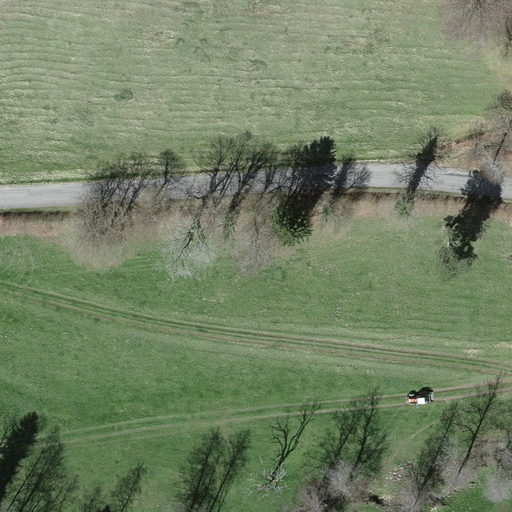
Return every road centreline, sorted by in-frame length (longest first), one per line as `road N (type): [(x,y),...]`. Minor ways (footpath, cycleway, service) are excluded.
road 1 (track): [(0,288),(170,322),(511,370)]
road 2 (track): [(511,385),(0,449)]
road 3 (tertiary): [(0,196),(381,174),(511,186)]
